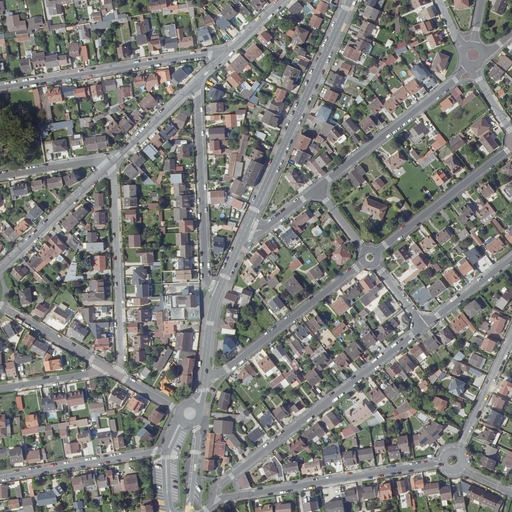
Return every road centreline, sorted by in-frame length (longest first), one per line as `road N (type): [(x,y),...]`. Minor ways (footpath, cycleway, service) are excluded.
road 1 (residential): [(423,327),(217,487)]
road 2 (tertiary): [(245,229),(350,0)]
road 3 (residential): [(224,56),(0,88)]
road 4 (residential): [(196,82),(204,276),(219,289)]
road 5 (residential): [(233,497),(442,463)]
road 6 (residential): [(112,163),(117,373)]
road 7 (residential): [(203,379),(369,257)]
road 8 (residential): [(316,188),(467,63)]
road 9 (residential): [(369,257),(511,147)]
road 10 (residential): [(0,477),(165,451)]
road 11 (residential): [(112,163),(0,269)]
road 12 (residential): [(458,451),(511,334)]
road 13 (residential): [(105,367),(0,305)]
